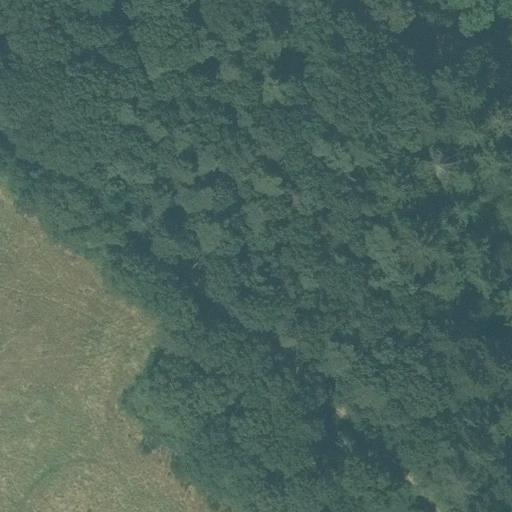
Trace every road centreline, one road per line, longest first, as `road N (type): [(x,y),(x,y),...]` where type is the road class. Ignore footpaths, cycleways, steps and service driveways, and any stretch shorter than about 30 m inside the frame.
road 1 (track): [(450,511),(162,233),(0,100)]
road 2 (unclassified): [(511,52),(290,0)]
